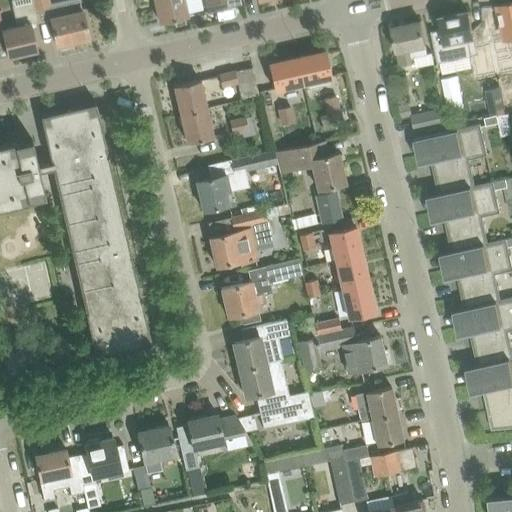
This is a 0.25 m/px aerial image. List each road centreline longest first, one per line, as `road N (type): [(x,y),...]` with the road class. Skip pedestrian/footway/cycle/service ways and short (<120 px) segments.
road 1 (residential): [(0,417),(185,378),(198,364),(200,342),(134,61)]
road 2 (residential): [(452,462),(350,11)]
road 3 (residential): [(134,61),(350,11)]
road 4 (residential): [(0,92),(134,61)]
